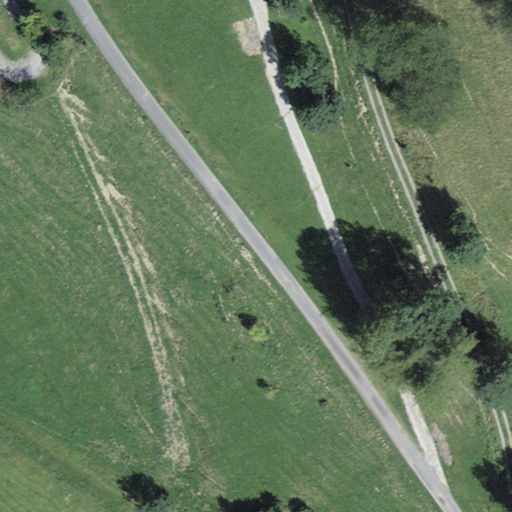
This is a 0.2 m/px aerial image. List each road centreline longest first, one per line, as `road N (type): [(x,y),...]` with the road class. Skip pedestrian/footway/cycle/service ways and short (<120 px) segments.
road 1 (unclassified): [(80,0),(454,511)]
road 2 (track): [(429,476),(432,457),(415,411),(288,113),(258,0)]
road 3 (track): [(351,0),(452,299),(490,373),(511,459)]
road 4 (track): [(0,60),(24,75),(38,69),(13,0)]
